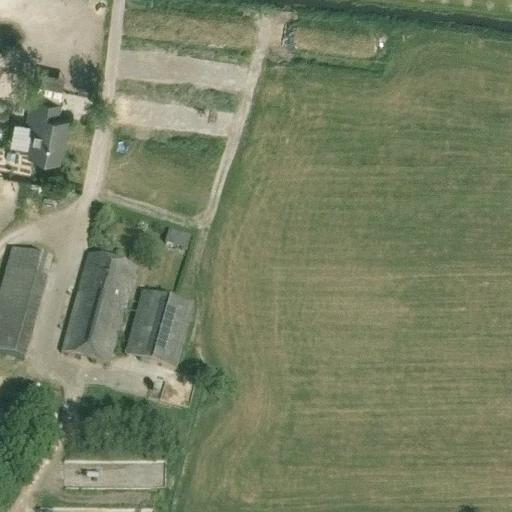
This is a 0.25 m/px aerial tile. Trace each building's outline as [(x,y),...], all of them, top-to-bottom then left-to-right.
[(33,122),(28,155),(58,160),(62,136),(64,137),(67,119),(55,117),(58,103),(30,98),(26,121),(33,122)] [(12,250),(6,271),(0,295),(0,354),(25,361),(51,261),(12,250)] [(109,367),(136,269),(88,256),(61,354),(109,367)] [(143,294),(126,357),(175,370),(192,308),(143,294)] [(47,394),(66,399),(72,376),(53,371),(47,394)] [(189,441),(235,447),(237,428),(191,422),(189,441)]
